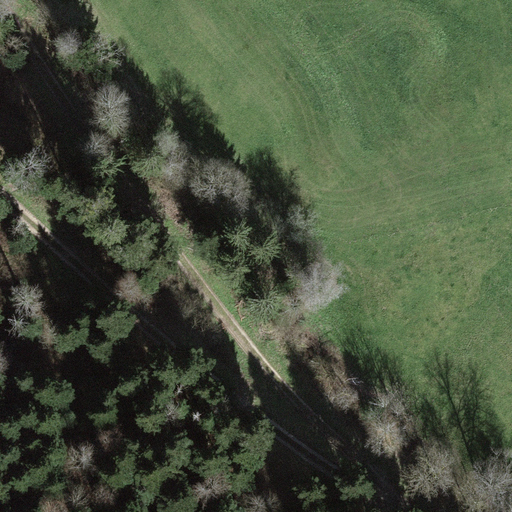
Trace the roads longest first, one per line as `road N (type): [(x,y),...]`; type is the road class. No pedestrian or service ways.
road 1 (track): [(1,0),(210,329),(402,511)]
road 2 (track): [(0,193),(206,369),(382,497)]
